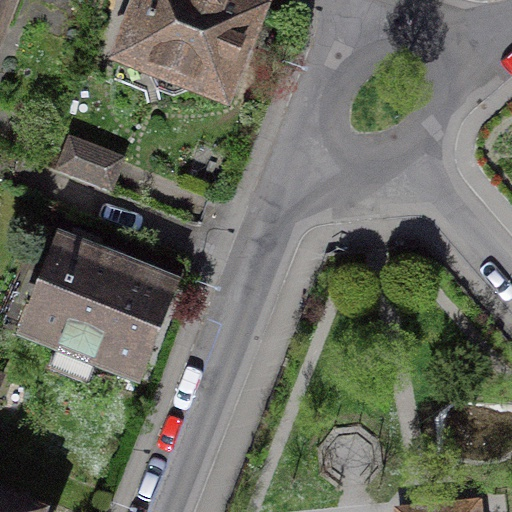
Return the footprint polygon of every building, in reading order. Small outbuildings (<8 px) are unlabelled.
[(0,0),(0,34),(13,0),(0,0)] [(254,0),(126,0),(103,63),(228,110),(248,58),(268,5),(254,0)] [(67,137),(54,172),(110,193),(117,175),(123,158),(67,137)] [(53,235),(12,342),(135,389),(156,335),(176,282),(53,235)] [(0,511),(34,511),(0,499),(0,511)]
